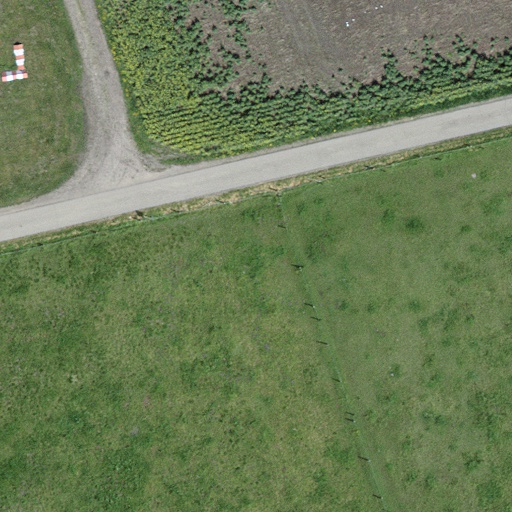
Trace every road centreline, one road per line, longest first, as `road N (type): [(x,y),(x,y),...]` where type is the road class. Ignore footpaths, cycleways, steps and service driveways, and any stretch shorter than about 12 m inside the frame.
road 1 (track): [(511,107),(139,193)]
road 2 (track): [(139,193),(68,0)]
road 3 (track): [(139,193),(0,226)]
